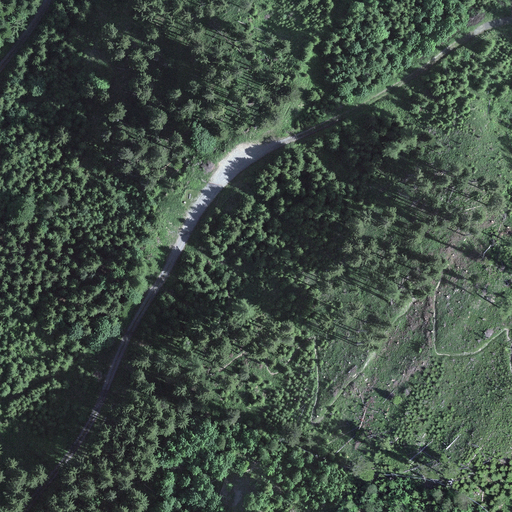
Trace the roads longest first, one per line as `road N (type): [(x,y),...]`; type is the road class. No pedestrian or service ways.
road 1 (track): [(226,177),(249,155),(389,89),(484,27),(511,25)]
road 2 (track): [(99,409),(130,339),(226,177)]
road 3 (track): [(28,511),(99,409)]
